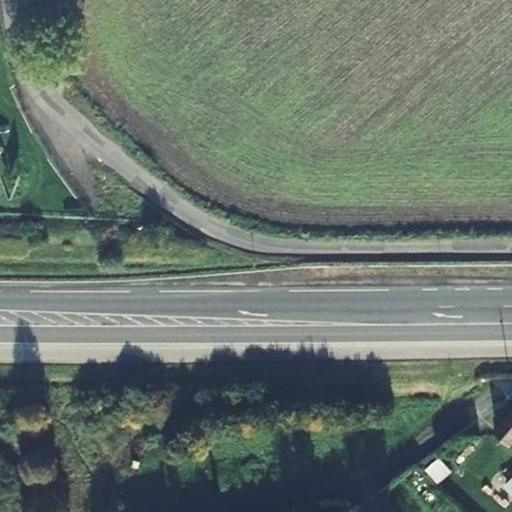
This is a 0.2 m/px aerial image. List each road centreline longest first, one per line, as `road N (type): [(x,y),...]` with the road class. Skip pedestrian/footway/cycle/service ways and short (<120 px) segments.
road 1 (residential): [(511,247),(255,246),(195,218),(93,137),(28,54),(19,0)]
road 2 (primary): [(0,333),(187,336),(269,317)]
road 3 (primary): [(269,317),(191,304),(0,300)]
road 4 (primary): [(511,314),(269,317)]
road 5 (unknown): [(361,482),(474,406)]
